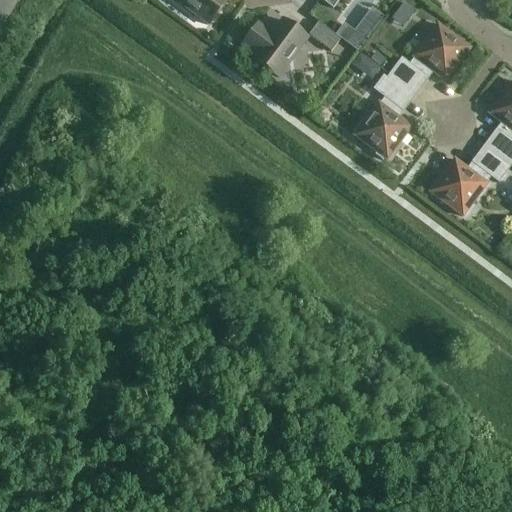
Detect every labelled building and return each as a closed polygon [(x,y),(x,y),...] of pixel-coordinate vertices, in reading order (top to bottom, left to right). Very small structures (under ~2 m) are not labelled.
[(171,0),(207,27),(226,1),(224,0),(171,0)] [(318,0),(332,10),(339,0),(318,0)] [(252,60),(278,80),(307,41),(281,22),(270,36),(258,26),(242,48),(255,57),(252,60)] [(340,41),(317,24),(308,37),(330,54),(340,41)] [(432,74),(445,83),(469,51),(437,27),(412,59),(413,60),(408,66),(401,60),(391,74),(413,91),(423,77),(428,70),(433,74),(432,74)] [(362,70),(367,63),(359,57),(351,69),(357,73),(362,70)] [(408,97),(383,78),(373,91),(384,100),(379,106),(378,105),(354,138),(375,154),(374,157),(382,162),(384,161),(386,162),(410,130),(398,120),(398,121),(393,117),(398,110),(408,97)] [(511,83),(488,116),(500,125),(501,125),(506,128),(501,135),(500,135),(490,148),(511,164),(511,83)] [(508,171),(485,155),(475,168),(476,168),(471,175),(466,171),(454,162),(429,194),(462,219),(486,186),(485,185),(490,179),(498,185),(508,171)]
